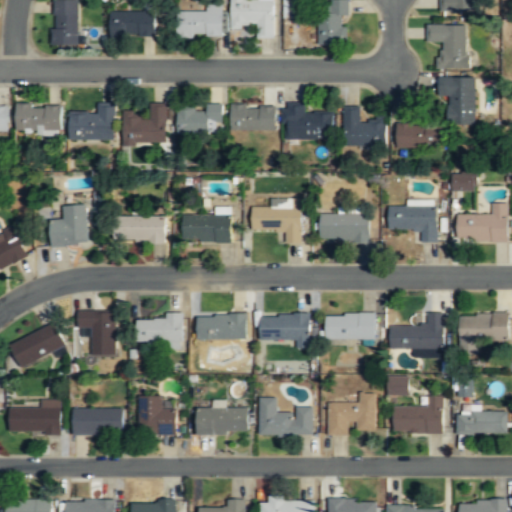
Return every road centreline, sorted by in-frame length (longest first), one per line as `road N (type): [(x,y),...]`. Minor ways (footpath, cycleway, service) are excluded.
road 1 (residential): [(0,310),(36,289),(89,276),(511,275)]
road 2 (residential): [(0,464),(511,464)]
road 3 (residential): [(0,68),(384,68),(390,0)]
